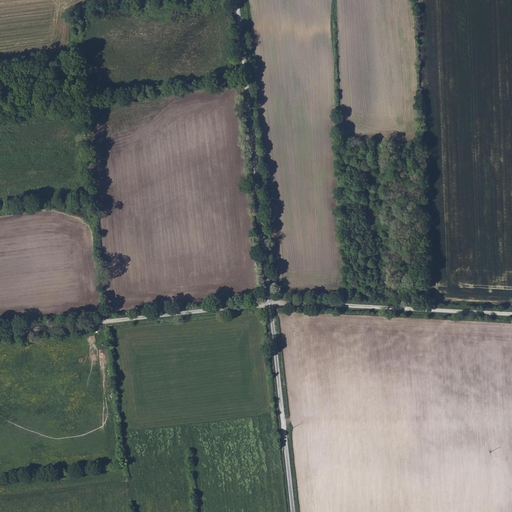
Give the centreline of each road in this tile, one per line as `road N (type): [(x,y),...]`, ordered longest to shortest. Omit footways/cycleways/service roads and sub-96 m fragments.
road 1 (unclassified): [(238,0),(298,511)]
road 2 (track): [(0,332),(272,302),(511,314)]
